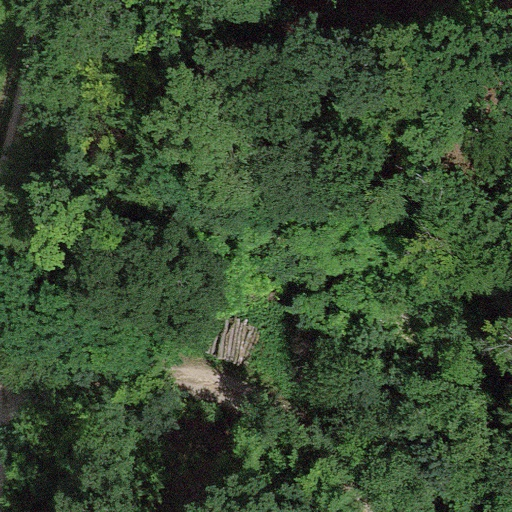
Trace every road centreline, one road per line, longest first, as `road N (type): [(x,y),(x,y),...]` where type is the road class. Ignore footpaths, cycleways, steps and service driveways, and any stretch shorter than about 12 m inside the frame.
road 1 (track): [(0,420),(70,379),(153,372),(230,398),(289,439),(356,511)]
road 2 (track): [(0,213),(48,0)]
